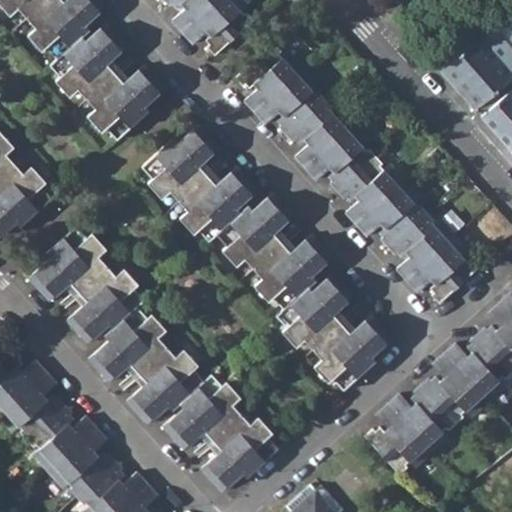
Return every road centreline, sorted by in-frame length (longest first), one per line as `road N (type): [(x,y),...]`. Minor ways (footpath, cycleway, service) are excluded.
road 1 (residential): [(128,0),(428,334)]
road 2 (residential): [(206,511),(0,285)]
road 3 (residential): [(234,511),(428,334)]
road 4 (residential): [(511,193),(336,0)]
